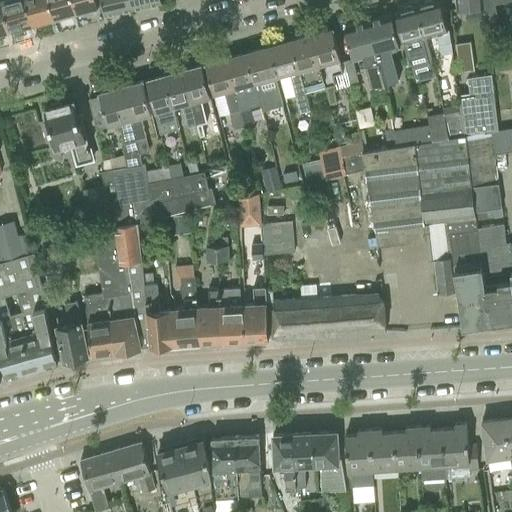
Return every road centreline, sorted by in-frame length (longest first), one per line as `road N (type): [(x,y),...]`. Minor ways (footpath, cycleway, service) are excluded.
road 1 (secondary): [(0,442),(167,394),(511,367)]
road 2 (residential): [(0,78),(286,0)]
